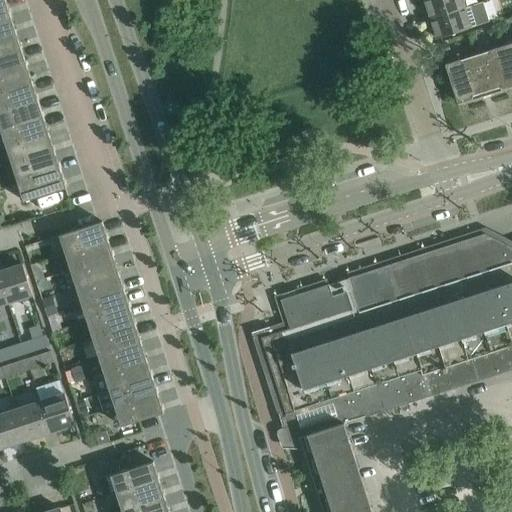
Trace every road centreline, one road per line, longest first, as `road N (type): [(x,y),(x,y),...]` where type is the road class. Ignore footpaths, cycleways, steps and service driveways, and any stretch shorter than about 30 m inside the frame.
road 1 (residential): [(42,0),(96,160),(105,181),(122,192),(195,421)]
road 2 (tertiary): [(87,0),(175,273)]
road 3 (tertiary): [(203,247),(116,0)]
road 4 (tertiary): [(443,174),(391,182),(203,247)]
road 5 (tertiary): [(213,279),(450,197)]
road 6 (tertiary): [(268,511),(213,279)]
road 7 (residential): [(386,0),(443,174)]
road 8 (tertiary): [(175,273),(221,411)]
